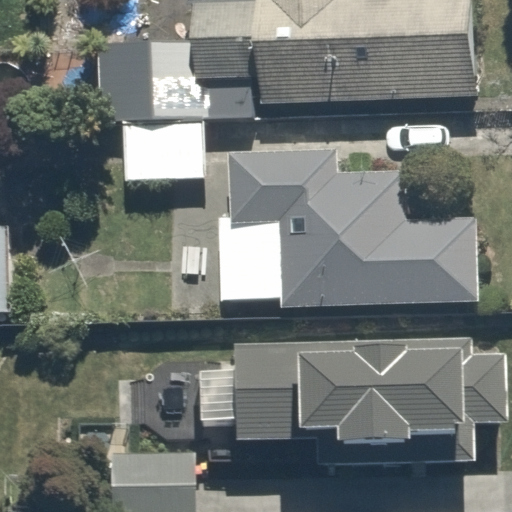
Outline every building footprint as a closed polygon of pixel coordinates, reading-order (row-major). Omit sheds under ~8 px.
[(191,0),(188,4),(190,50),(131,51),(132,194),(216,194),(215,88),(266,86),(267,115),(489,105),(484,0),(352,0),(353,0),(352,0),(191,0)] [(241,224),(226,224),(226,309),(473,308),(473,226),(420,227),(420,181),(342,181),(342,165),(241,165),(241,224)] [(15,231),(0,231),(0,319),(15,320),(15,231)] [(193,361),(194,428),(236,428),(236,490),(479,489),(478,431),(504,431),(504,360),(193,361)] [(200,511),(199,465),(97,468),(98,511),(200,511)]
